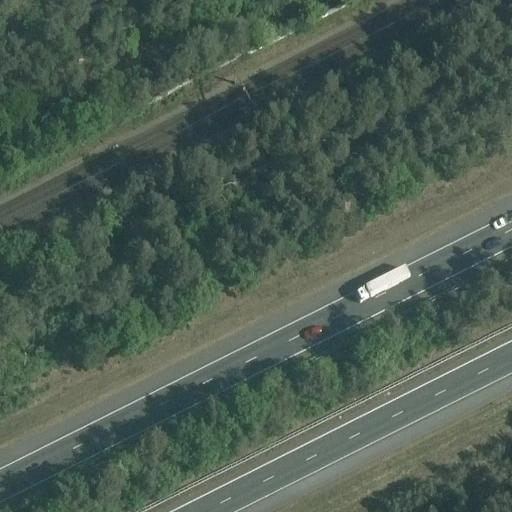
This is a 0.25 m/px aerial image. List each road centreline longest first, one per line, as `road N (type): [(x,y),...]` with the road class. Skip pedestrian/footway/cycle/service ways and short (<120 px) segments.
road 1 (motorway): [(511,225),(0,482)]
road 2 (motorway): [(217,511),(511,364)]
